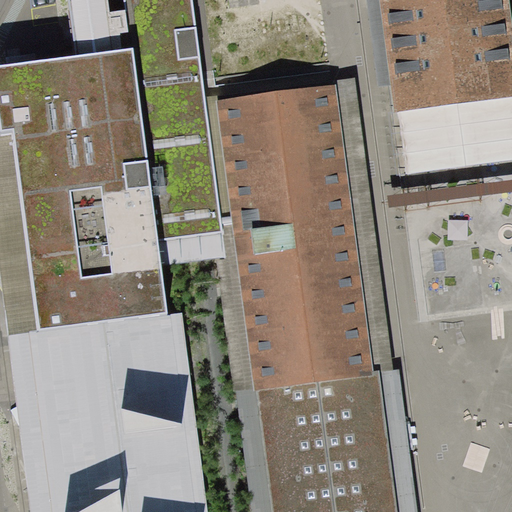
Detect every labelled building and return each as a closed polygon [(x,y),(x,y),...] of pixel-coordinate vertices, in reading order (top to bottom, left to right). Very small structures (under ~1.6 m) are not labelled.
[(220,232),(189,0),(71,0),(79,62),(0,78),(43,326),(163,309),(162,245),(220,232)] [(380,0),(395,112),(511,96),(511,87),(500,0),(380,0)] [(365,374),(328,91),(212,106),(249,389),(256,388),(365,374)] [(207,511),(181,312),(7,334),(30,511),(207,511)] [(271,511),(398,511),(380,372),(365,374),(256,388),(271,511)]
